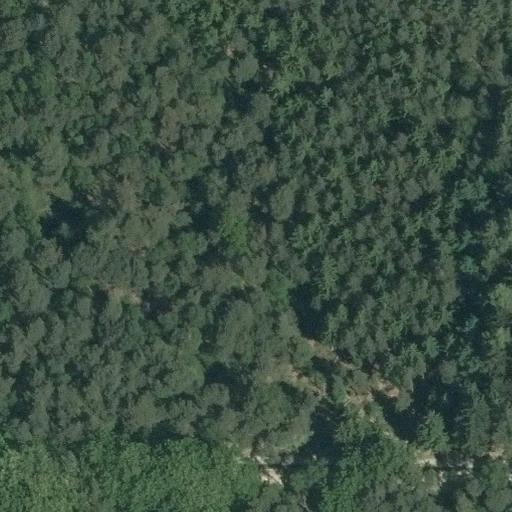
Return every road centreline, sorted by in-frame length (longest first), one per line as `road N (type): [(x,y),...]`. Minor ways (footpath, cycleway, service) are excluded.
road 1 (track): [(334,482),(0,476)]
road 2 (track): [(511,482),(334,482)]
